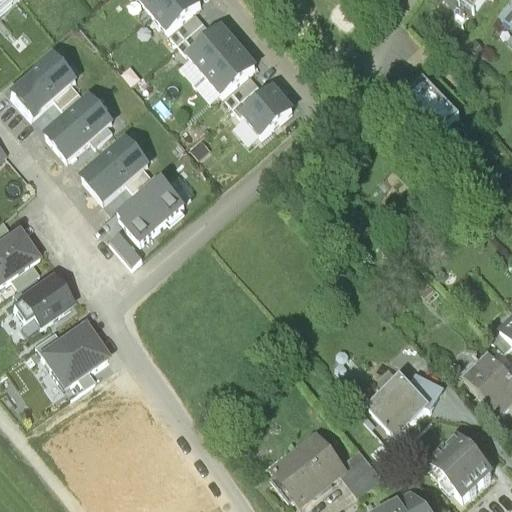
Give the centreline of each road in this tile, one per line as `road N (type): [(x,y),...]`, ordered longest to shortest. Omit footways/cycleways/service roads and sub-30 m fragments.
road 1 (residential): [(219,0),(325,127),(132,295)]
road 2 (residential): [(238,511),(107,319),(132,295)]
road 3 (residential): [(132,295),(0,137)]
